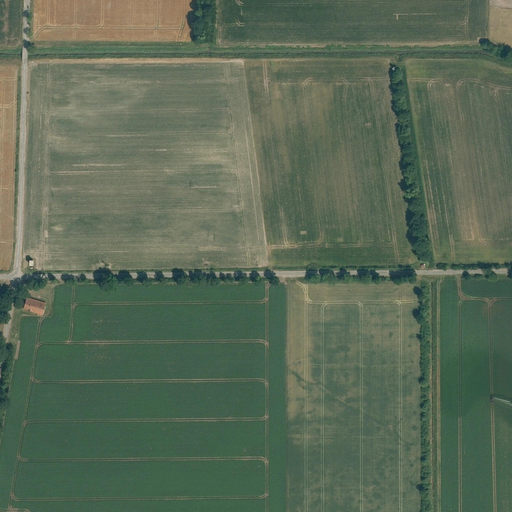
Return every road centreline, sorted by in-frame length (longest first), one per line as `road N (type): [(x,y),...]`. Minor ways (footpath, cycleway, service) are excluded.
road 1 (unclassified): [(16,277),(511,272)]
road 2 (unclassified): [(27,0),(16,277)]
